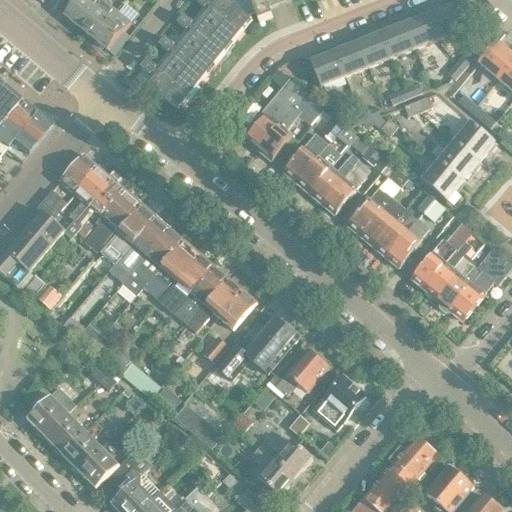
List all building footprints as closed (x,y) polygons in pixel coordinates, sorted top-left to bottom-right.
[(81,30),(103,2),(100,0),(80,0),(66,18),(81,30)] [(206,11),(212,4),(207,0),(200,0),(197,4),(206,11)] [(224,0),(222,0),(204,23),(230,44),(234,47),(245,33),(240,30),(249,19),(224,0)] [(250,0),(260,25),(274,19),(268,6),(283,0),(282,0),(250,0)] [(103,2),(81,30),(94,41),(117,14),(103,2)] [(430,18),(440,42),(464,32),(454,8),(430,18)] [(117,14),(94,41),(109,53),(132,26),(117,14)] [(188,32),(194,25),(185,18),(179,25),(188,32)] [(407,28),(417,51),(440,42),(430,18),(407,28)] [(204,23),(186,45),(212,65),(216,69),(226,56),(223,53),(230,44),(204,23)] [(384,37),(393,61),(417,51),(407,28),(384,37)] [(361,46),(370,70),(393,61),(384,37),(361,46)] [(169,55),(176,48),(167,41),(161,48),(169,55)] [(212,65),(186,45),(168,67),(194,88),(198,91),(208,78),(204,75),(212,65)] [(500,83),(511,68),(511,56),(498,45),(480,66),(500,83)] [(337,56),(347,80),(370,70),(361,46),(337,56)] [(458,64),(466,71),(476,59),(468,52),(458,64)] [(347,80),(337,56),(313,66),(323,89),(347,80)] [(151,77),(157,70),(149,63),(143,70),(151,77)] [(466,71),(458,64),(447,76),(455,83),(466,71)] [(194,88),(168,67),(150,89),(179,113),(190,100),(186,97),(194,88)] [(511,92),(511,68),(500,83),(511,92)] [(261,153),(292,115),(308,96),(285,76),(278,85),(284,90),(256,124),(260,127),(250,139),(250,144),(261,153)] [(0,130),(22,104),(0,85),(0,130)] [(406,92),(410,102),(424,96),(420,86),(406,92)] [(410,102),(406,92),(391,98),(395,108),(410,102)] [(472,116),(478,109),(465,99),(459,105),(472,116)] [(428,100),(416,105),(421,116),(432,111),(428,100)] [(0,134),(13,145),(37,117),(22,104),(0,130),(0,134)] [(405,110),(409,120),(421,116),(416,105),(405,110)] [(362,116),(366,126),(381,119),(377,109),(362,116)] [(478,109),(472,116),(485,127),(491,120),(478,109)] [(292,115),(261,153),(274,163),(295,138),(288,133),(299,121),(292,115)] [(366,126),(362,116),(348,121),(352,131),(366,126)] [(37,117),(13,145),(13,146),(19,151),(14,157),(23,164),(28,158),(29,158),(53,131),(37,117)] [(323,138),(332,144),(344,129),(335,122),(323,138)] [(398,130),(390,122),(381,132),(390,140),(398,130)] [(456,146),(482,168),(498,148),(472,127),(456,146)] [(351,149),(358,140),(348,132),(347,133),(344,131),(337,140),(349,151),(351,148),(351,149)] [(510,148),(511,146),(511,137),(504,131),(498,138),(510,148)] [(0,160),(13,146),(13,145),(0,134),(0,160)] [(299,185),(331,148),(318,137),(286,174),(299,185)] [(358,140),(351,149),(363,158),(363,160),(371,151),(358,140)] [(482,168),(456,146),(441,165),(467,186),(482,168)] [(331,148),(299,185),(312,195),(333,171),(343,158),(331,148)] [(371,151),(363,160),(363,163),(373,170),(382,160),(371,151)] [(61,185),(75,198),(99,170),(85,157),(61,185)] [(333,171),(312,195),(325,206),(358,166),(360,163),(354,158),(339,176),(333,171)] [(467,186),(441,165),(425,184),(451,205),(467,186)] [(358,166),(325,206),(338,217),(369,180),(365,176),(367,173),(358,166)] [(99,170),(75,198),(83,204),(70,220),(75,224),(112,181),(99,170)] [(102,221),(126,193),(112,181),(75,224),(72,228),(79,235),(86,240),(95,229),(87,222),(94,214),(102,221)] [(363,238),(394,201),(382,191),(350,227),(363,238)] [(102,221),(97,227),(101,230),(88,244),(98,253),(140,205),(126,193),(102,221)] [(53,194),(44,205),(59,217),(68,206),(53,194)] [(425,216),(436,204),(430,199),(419,212),(425,216)] [(394,201),(363,238),(376,249),(407,212),(401,207),(394,201)] [(436,204),(425,216),(435,224),(445,212),(436,204)] [(43,214),(54,223),(59,217),(44,205),(39,210),(43,214)] [(133,247),(157,220),(143,208),(120,235),(133,247)] [(407,212),(376,249),(388,260),(420,222),(414,217),(407,212)] [(43,214),(28,232),(50,251),(66,233),(54,223),(43,214)] [(122,289),(171,232),(157,220),(133,247),(143,255),(135,264),(126,256),(116,266),(108,276),(122,289)] [(420,222),(388,260),(401,271),(433,233),(426,228),(420,222)] [(427,292),(458,255),(457,254),(473,235),(463,227),(448,246),(446,244),(414,282),(427,292)] [(0,273),(18,289),(50,251),(28,232),(0,264),(0,273)] [(162,271),(185,243),(171,232),(122,289),(136,301),(145,290),(154,280),(145,272),(153,263),(162,271)] [(185,243),(162,271),(175,282),(198,255),(185,243)] [(465,245),(458,254),(458,255),(464,260),(472,250),(465,245)] [(471,265),(439,303),(452,314),(499,257),(495,253),(479,272),(471,265)] [(458,255),(427,292),(439,303),(471,265),(458,255)] [(511,267),(499,257),(452,314),(465,324),(486,299),(485,298),(495,286),(499,289),(511,273),(511,267)] [(192,297),(216,270),(202,258),(179,285),(192,297)] [(189,329),(229,282),(216,270),(192,297),(201,304),(193,314),(184,306),(175,317),(189,329)] [(36,278),(23,293),(33,301),(45,286),(36,278)] [(229,282),(189,329),(194,334),(211,314),(220,321),(243,293),(229,282)] [(47,286),(37,300),(51,311),(61,299),(47,286)] [(243,293),(220,321),(233,333),(257,305),(243,293)] [(61,299),(51,312),(62,321),(72,308),(61,299)] [(71,319),(64,328),(79,341),(86,332),(71,319)] [(274,320),(254,345),(242,359),(267,379),(299,341),(274,320)] [(91,353),(105,338),(91,326),(86,332),(79,341),(78,342),(85,349),(91,353)] [(105,338),(91,353),(107,366),(119,351),(105,338)] [(203,358),(215,368),(229,351),(218,341),(203,358)] [(119,351),(107,366),(123,378),(133,366),(132,366),(134,364),(119,351)] [(308,396),(330,371),(327,368),(328,365),(322,360),(319,362),(308,353),(277,391),(287,399),(298,387),(308,396)] [(133,366),(123,378),(138,391),(148,379),(133,366)] [(100,385),(108,376),(99,369),(92,378),(100,385)] [(108,376),(100,385),(109,393),(117,384),(108,376)] [(148,379),(138,391),(152,402),(161,391),(148,379)] [(337,433),(367,399),(344,380),(315,414),(337,433)] [(269,389),(257,405),(283,424),(295,408),(269,389)] [(46,440),(69,416),(77,408),(60,391),(29,422),(46,440)] [(137,416),(145,407),(135,399),(128,408),(137,416)] [(62,457),(85,433),(69,416),(46,440),(62,457)] [(85,433),(62,457),(80,475),(103,451),(85,433)] [(261,451),(297,482),(313,463),(284,438),(276,448),(269,441),(261,451)] [(394,467),(356,511),(394,511),(418,483),(421,485),(427,477),(425,475),(438,459),(416,441),(406,453),(401,450),(390,464),(394,467)] [(152,448),(139,454),(151,466),(161,457),(152,448)] [(115,488),(144,460),(137,453),(121,469),(103,451),(80,475),(97,492),(109,481),(115,488)] [(297,482),(261,451),(252,461),(261,469),(254,478),(281,501),(297,482)] [(144,460),(115,488),(123,497),(112,507),(116,511),(143,511),(154,502),(136,484),(152,468),(144,460)] [(455,511),(474,490),(450,470),(427,498),(439,508),(436,511),(455,511)] [(247,511),(270,511),(248,493),(238,505),(247,511)] [(194,511),(195,511),(187,504),(178,511),(161,495),(154,502),(143,511),(194,511)] [(499,511),(484,499),(472,511),(499,511)]
